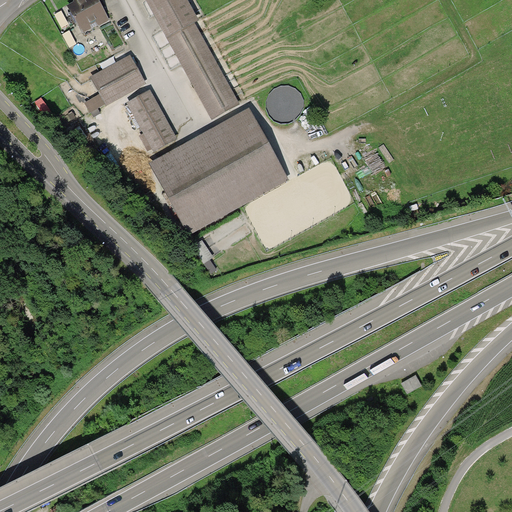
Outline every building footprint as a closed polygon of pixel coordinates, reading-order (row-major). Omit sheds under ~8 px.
[(96,0),(83,0),(64,10),(77,36),(107,21),(96,0)] [(182,0),(141,0),(209,119),(237,104),(193,26),(196,23),(182,0)] [(128,55),(86,78),(102,106),(143,84),(128,55)] [(148,92),(125,105),(151,150),(174,138),(148,92)] [(247,102),(143,157),(186,234),(286,184),(247,102)]
